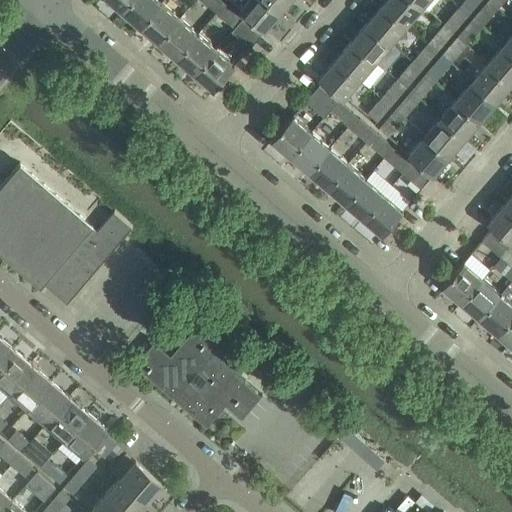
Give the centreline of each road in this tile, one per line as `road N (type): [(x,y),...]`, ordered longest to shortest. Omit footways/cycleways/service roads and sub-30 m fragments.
road 1 (residential): [(220,478),(0,289)]
road 2 (residential): [(380,294),(210,149)]
road 3 (residential): [(210,149),(47,10)]
road 4 (residential): [(380,294),(511,141)]
road 5 (residential): [(210,149),(338,0)]
road 6 (residential): [(511,407),(380,294)]
